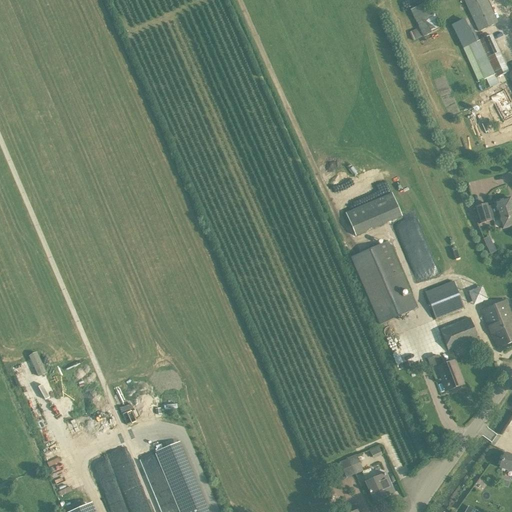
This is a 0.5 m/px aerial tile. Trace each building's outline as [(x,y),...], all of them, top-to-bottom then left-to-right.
[(463,0),(478,32),(497,23),(486,0),(463,0)] [(429,1),(411,8),(419,28),(410,31),(414,40),(441,29),(429,1)] [(496,78),(508,72),(492,36),(480,42),(496,78)] [(511,103),(505,90),(490,97),(503,123),(511,118),(511,103)] [(357,235),(403,216),(394,193),(347,213),(357,235)] [(511,200),(511,199),(502,202),(502,201),(494,203),(495,206),(488,208),(488,205),(475,209),(480,225),(500,219),(503,229),(511,226),(511,200)] [(379,325),(416,309),(388,241),(351,257),(379,325)] [(464,309),(454,282),(425,293),(436,320),(464,309)] [(483,285),(469,291),(474,304),(488,298),(483,285)] [(498,349),(511,343),(511,315),(506,302),(481,312),(491,334),(498,349)] [(448,352),(478,341),(470,319),(440,330),(448,352)] [(402,355),(405,365),(414,362),(411,353),(402,355)] [(437,356),(428,359),(431,368),(440,364),(437,356)] [(447,392),(464,385),(454,361),(437,368),(447,392)] [(175,444),(156,452),(159,460),(181,511),(203,511),(178,452),(175,444)] [(379,448),(370,452),(372,457),(381,453),(379,448)] [(511,471),(511,455),(503,453),(499,468),(511,471)] [(347,459),(353,474),(363,470),(356,455),(347,459)] [(353,474),(347,459),(339,462),(345,477),(353,474)] [(374,502),(394,493),(385,472),(365,481),(374,502)] [(68,481),(55,487),(59,497),(73,492),(68,481)] [(96,511),(92,503),(71,511),(96,511)]
